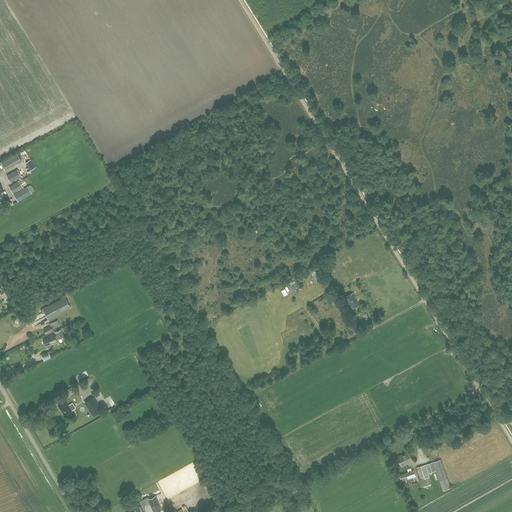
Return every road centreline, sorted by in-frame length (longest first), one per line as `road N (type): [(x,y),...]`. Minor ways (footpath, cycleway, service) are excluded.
road 1 (track): [(511,441),(239,0)]
road 2 (unclassified): [(74,511),(0,385)]
